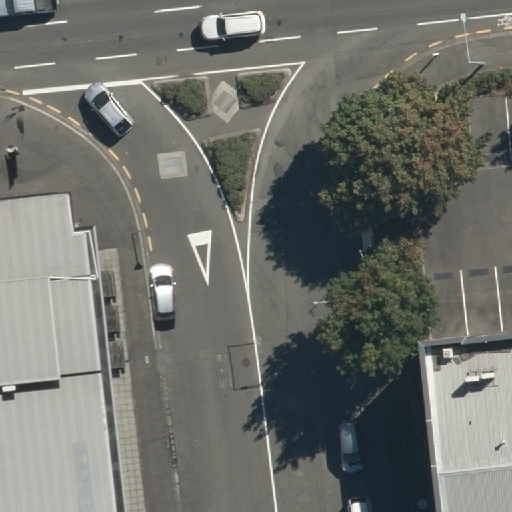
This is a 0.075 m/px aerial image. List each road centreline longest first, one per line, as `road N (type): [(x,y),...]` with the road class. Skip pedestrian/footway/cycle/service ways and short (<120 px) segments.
road 1 (unclassified): [(257,351),(224,295),(198,213),(153,136),(68,58),(7,29)]
road 2 (unclassified): [(399,0),(340,67),(305,140),(257,351)]
road 3 (primary): [(278,0),(7,29)]
road 4 (unclassified): [(279,511),(257,351)]
